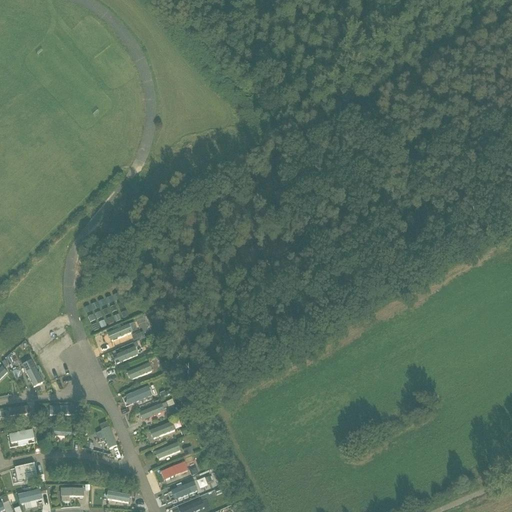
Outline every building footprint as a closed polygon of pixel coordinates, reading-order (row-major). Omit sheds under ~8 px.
[(109,342),(137,331),(134,323),(106,334),(109,342)] [(133,342),(144,337),(141,332),(131,337),(133,342)] [(115,366),(137,355),(133,347),(111,358),(115,366)] [(31,388),(41,384),(31,360),(21,364),(31,388)] [(125,374),(129,382),(151,372),(147,364),(125,374)] [(125,407),(151,397),(147,387),(121,397),(125,407)] [(160,404),(137,413),(140,421),(163,412),(160,404)] [(73,417),(73,408),(66,408),(66,405),(46,406),(47,419),(73,417)] [(28,407),(1,410),(3,420),(29,416),(28,407)] [(173,433),(171,424),(148,430),(151,439),(173,433)] [(48,437),(71,437),(71,428),(48,428),(48,437)] [(95,432),(98,442),(104,440),(107,450),(115,447),(109,428),(95,432)] [(9,448),(34,445),(32,432),(7,434),(9,448)] [(156,460),(179,453),(177,445),(154,451),(156,460)] [(190,448),(183,450),(185,457),(192,454),(190,448)] [(12,483),(36,478),(33,464),(9,470),(12,483)] [(159,473),(161,481),(187,473),(184,464),(159,473)] [(209,472),(194,476),(198,489),(213,484),(209,472)] [(172,501),(196,494),(193,483),(169,491),(172,501)] [(59,490),(59,498),(83,498),(82,489),(59,490)] [(18,506),(41,501),(39,490),(16,495),(18,506)] [(106,493),(106,502),(128,503),(128,494),(106,493)] [(205,498),(174,511),(202,511),(210,509),(205,498)]
